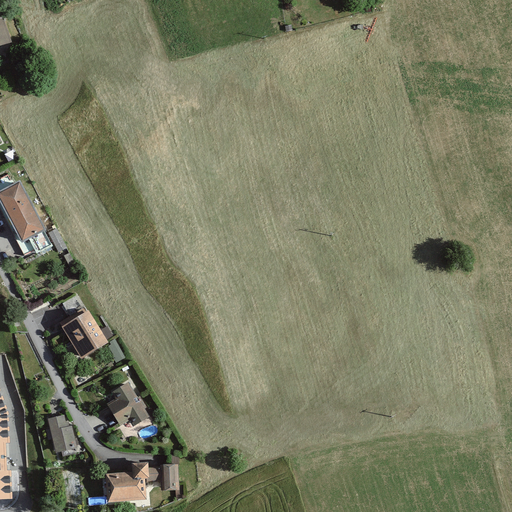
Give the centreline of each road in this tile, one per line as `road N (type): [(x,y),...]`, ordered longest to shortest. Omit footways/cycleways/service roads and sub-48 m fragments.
road 1 (residential): [(117,459),(94,449),(0,266)]
road 2 (residential): [(15,511),(24,491),(16,413),(0,371)]
